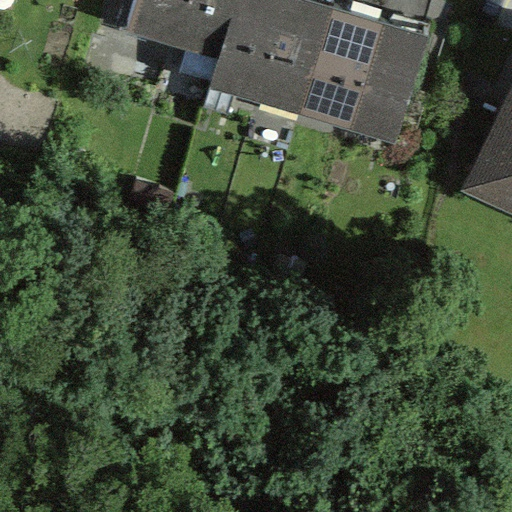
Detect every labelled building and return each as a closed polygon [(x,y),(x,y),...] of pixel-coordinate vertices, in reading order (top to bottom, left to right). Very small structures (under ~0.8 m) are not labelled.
[(188,0),(134,0),(131,13),(180,27),(188,0)] [(188,0),(180,27),(222,39),(233,0),(188,0)] [(214,68),(261,82),(285,0),(233,0),(222,39),(214,68)] [(285,0),(261,82),(309,96),(337,0),(285,0)] [(337,0),(309,96),(356,110),(389,0),(388,0),(337,0)] [(356,110),(404,124),(436,14),(389,0),(356,110)] [(511,197),(511,76),(466,176),(511,197)]
